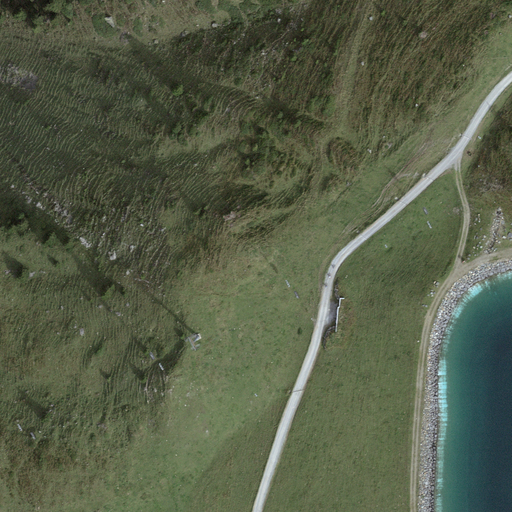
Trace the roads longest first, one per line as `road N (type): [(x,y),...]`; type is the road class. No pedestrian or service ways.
road 1 (track): [(258,511),(318,338),(330,268),(461,153)]
road 2 (track): [(416,511),(426,330),(446,286),(471,262),(511,255)]
road 3 (track): [(446,286),(465,227),(461,153)]
